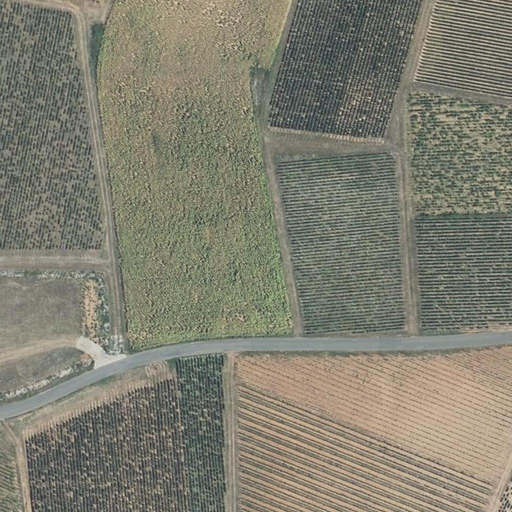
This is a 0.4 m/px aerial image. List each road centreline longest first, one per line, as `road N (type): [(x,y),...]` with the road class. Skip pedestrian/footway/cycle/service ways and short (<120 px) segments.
road 1 (tertiary): [(511,335),(175,351),(0,413)]
road 2 (track): [(119,365),(111,234),(82,28),(70,8),(29,0)]
road 3 (track): [(231,511),(232,344)]
